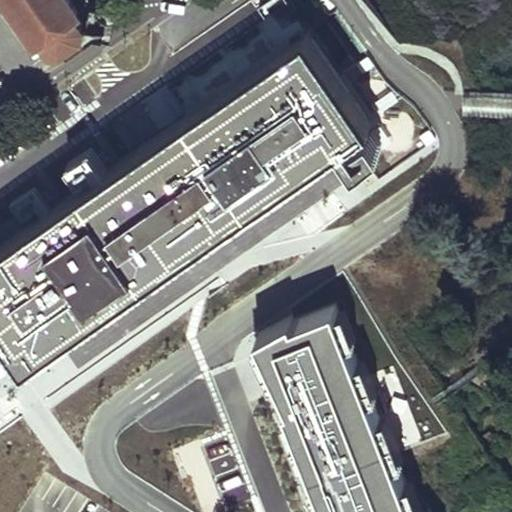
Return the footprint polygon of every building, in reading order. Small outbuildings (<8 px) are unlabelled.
[(0,315),(27,354),(339,135),(345,131),(370,113),(356,93),(338,66),(290,0),(279,0),(138,98),(159,127),(127,148),(76,183),(0,237),(0,315)] [(14,0),(37,34),(40,32),(47,45),(56,46),(79,32),(80,21),(72,11),(74,9),(68,0),(14,0)] [(511,113),(511,89),(472,90),(473,114),(511,113)] [(127,148),(159,127),(138,98),(131,102),(135,107),(115,122),(111,117),(107,120),(127,148)] [(345,131),(339,135),(355,159),(381,142),(370,124),(350,139),(345,131)] [(330,511),(420,511),(414,504),(329,288),(288,305),(285,300),(250,321),(286,390),(282,392),(305,446),(331,511),(330,511)]
